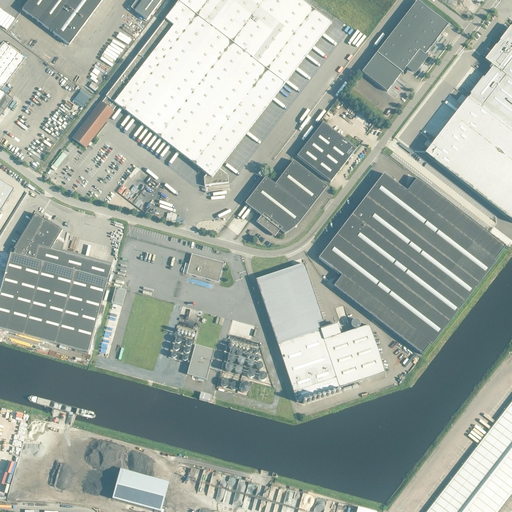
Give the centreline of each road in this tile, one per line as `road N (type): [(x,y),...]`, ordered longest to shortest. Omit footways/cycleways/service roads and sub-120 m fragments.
road 1 (unclassified): [(0,153),(70,201),(233,248),(282,252),(309,236),(492,0)]
road 2 (unknown): [(508,11),(398,152),(511,242)]
road 3 (unknown): [(55,494),(45,487),(44,467),(60,423),(260,481)]
road 4 (unknown): [(273,167),(265,164),(232,197),(213,202),(137,154)]
road 5 (unknown): [(105,211),(89,226),(35,203),(0,254)]
road 6 (unknown): [(179,302),(156,290),(167,273),(244,291)]
